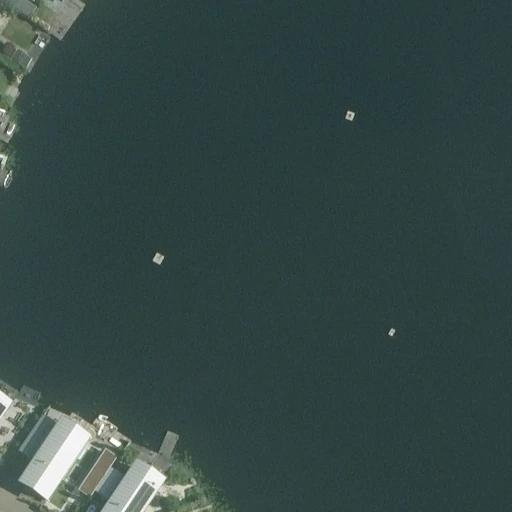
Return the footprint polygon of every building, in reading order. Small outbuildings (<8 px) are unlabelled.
[(32,17),(39,6),(27,0),(7,0),(6,3),(32,17)] [(26,70),(28,66),(31,60),(16,51),(10,61),(26,70)] [(49,434),(37,426),(21,451),(33,458),(49,434)] [(85,442),(62,427),(26,481),(32,485),(28,491),(45,503),(85,442)] [(142,511),(160,485),(137,470),(109,511),(142,511)] [(123,479),(111,471),(95,494),(107,502),(123,479)]
